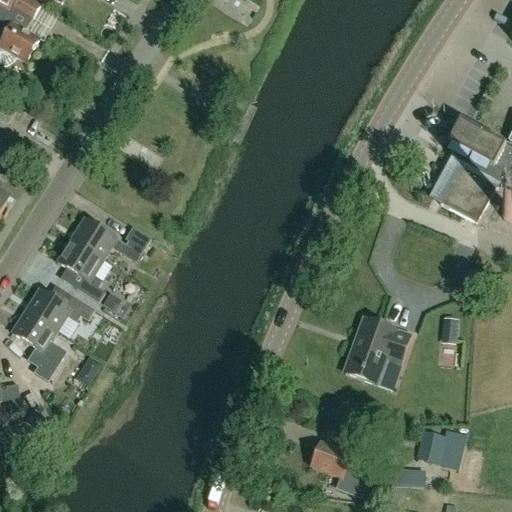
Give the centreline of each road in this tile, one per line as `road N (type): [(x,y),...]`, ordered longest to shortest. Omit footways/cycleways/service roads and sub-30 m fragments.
road 1 (tertiary): [(212,511),(277,329),(363,145),(459,0)]
road 2 (residential): [(0,275),(178,0)]
